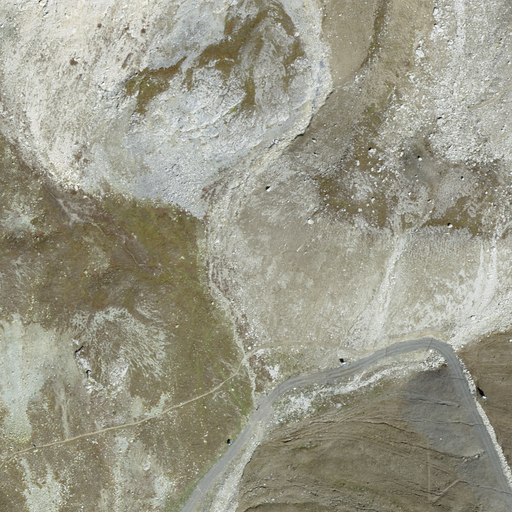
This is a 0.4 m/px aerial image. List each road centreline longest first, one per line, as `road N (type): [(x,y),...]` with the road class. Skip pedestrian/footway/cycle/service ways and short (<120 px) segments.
road 1 (track): [(371,362),(288,386),(188,511)]
road 2 (track): [(371,362),(419,342),(444,346),(511,495)]
